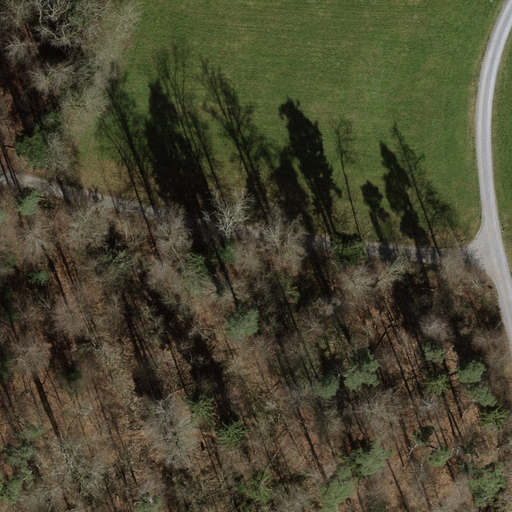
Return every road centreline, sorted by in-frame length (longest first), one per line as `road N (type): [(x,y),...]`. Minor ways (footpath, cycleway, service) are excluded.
road 1 (track): [(0,178),(235,234),(395,255),(496,253)]
road 2 (track): [(511,332),(484,131),(493,57),(511,10)]
